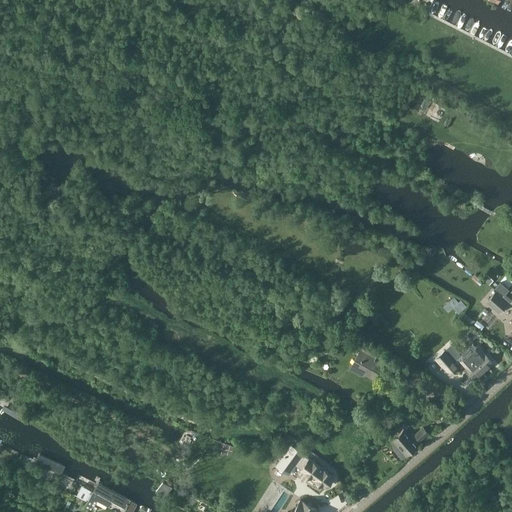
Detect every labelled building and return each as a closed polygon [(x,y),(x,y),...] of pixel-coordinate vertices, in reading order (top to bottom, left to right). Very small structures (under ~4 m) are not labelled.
[(318,137),(322,131),(317,127),(319,125),(313,122),(308,130),(318,137)] [(61,195),(64,188),(53,183),(50,190),(61,195)] [(472,279),(479,285),(480,285),(483,282),(483,281),(475,275),(472,278),(472,279)] [(487,275),(483,280),(489,285),(493,280),(487,275)] [(509,291),(500,284),(500,283),(495,289),(504,296),(509,291)] [(494,293),(492,291),(488,295),(490,297),(486,302),(500,313),(509,303),(495,292),(494,293)] [(454,296),(448,302),(452,307),(458,313),(467,306),(461,299),(458,301),(454,296)] [(471,326),(475,321),(465,313),(461,318),(471,326)] [(374,379),(383,365),(374,360),(379,351),(347,334),(343,341),(360,350),(351,366),(374,379)] [(474,349),(470,345),(467,344),(461,350),(461,353),(465,357),(461,361),(475,378),(492,363),(478,346),(474,349)] [(449,374),(458,367),(444,351),(436,359),(449,374)] [(437,418),(446,410),(441,404),(432,412),(437,418)] [(397,435),(392,440),(406,455),(414,448),(412,447),(428,432),(422,427),(411,437),(407,434),(403,429),(397,435)] [(291,445),(277,465),(288,473),(295,464),(326,486),(327,484),(330,486),(335,479),(332,478),(333,476),(326,471),(328,468),(324,465),(322,468),(316,463),(317,461),(313,457),(311,460),(291,445)] [(41,454),(37,463),(48,468),(62,474),(66,465),(41,454)] [(84,505),(83,507),(90,511),(91,510),(96,500),(103,503),(107,506),(108,503),(110,501),(125,509),(130,499),(99,483),(97,481),(93,488),(84,505)] [(171,487),(165,482),(157,491),(163,496),(171,487)] [(62,489),(59,488),(55,485),(52,491),(57,494),(59,495),(62,489)] [(300,500),(293,511),(317,511),(319,510),(312,506),(313,504),(308,501),(307,504),(300,500)]
